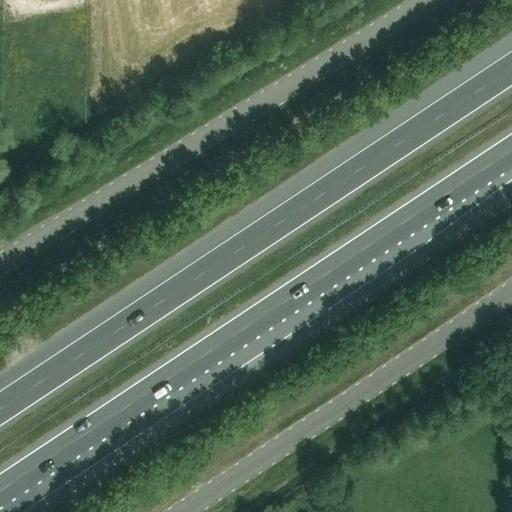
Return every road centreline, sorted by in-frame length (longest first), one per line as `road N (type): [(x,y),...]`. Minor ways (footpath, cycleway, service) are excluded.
road 1 (motorway): [(0,492),(511,151)]
road 2 (motorway): [(511,67),(0,407)]
road 3 (unclassified): [(0,275),(429,0)]
road 4 (unclassified): [(182,511),(511,285)]
